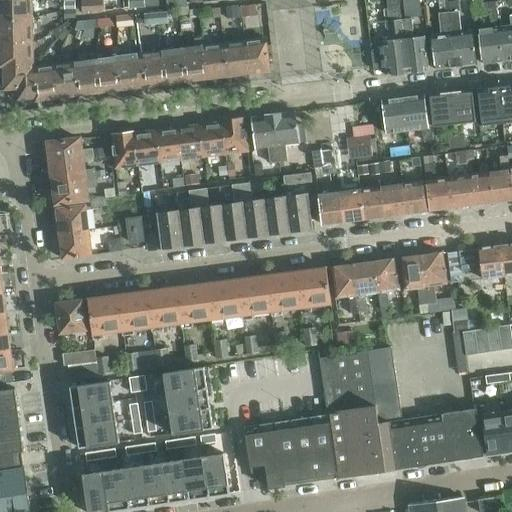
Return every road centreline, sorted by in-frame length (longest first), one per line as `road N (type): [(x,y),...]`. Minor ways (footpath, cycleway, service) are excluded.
road 1 (residential): [(511,75),(28,134),(1,145)]
road 2 (residential): [(35,284),(511,222)]
road 3 (residential): [(257,511),(511,474)]
road 4 (residential): [(35,284),(71,511)]
road 5 (residential): [(1,145),(17,163),(35,284)]
